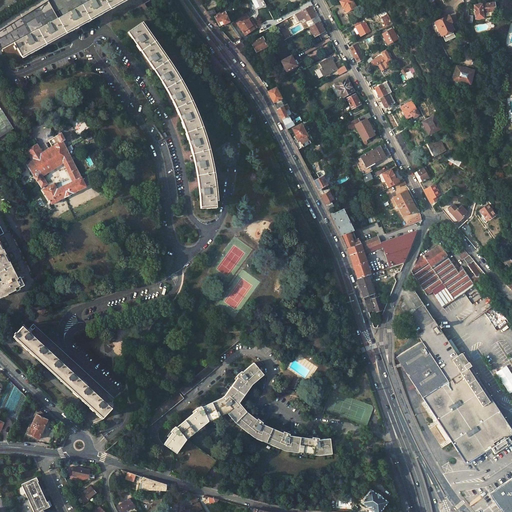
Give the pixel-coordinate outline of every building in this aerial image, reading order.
[(32,0),(0,20),(0,31),(49,0),(32,0)] [(23,57),(125,0),(91,0),(15,43),(17,46),(15,46),(17,50),(18,49),(23,57)] [(334,0),(328,0),(325,2),(329,10),(337,6),(334,0)] [(339,1),(345,13),(356,8),(351,0),(340,0),(340,1),(339,1)] [(474,5),(476,19),(497,16),(494,3),(474,5)] [(314,17),(308,7),(294,14),(298,21),(301,20),(304,19),(306,22),(314,17)] [(378,15),(385,27),(392,23),(385,12),(378,15)] [(215,17),(219,27),(229,22),(224,13),(221,14),(220,13),(217,15),(217,16),(215,17)] [(244,13),(234,20),(244,36),(254,30),(249,23),(250,22),(244,13)] [(436,22),(435,22),(441,37),(443,36),(444,39),(454,34),(452,32),(455,31),(451,23),(452,23),(449,16),(438,21),(438,20),(435,21),(436,22)] [(308,27),(313,37),(324,32),(318,21),(313,24),(308,27)] [(365,22),(355,27),(360,37),(369,32),(365,22)] [(157,73),(161,79),(164,85),(165,87),(173,101),(175,105),(177,108),(178,112),(181,117),(182,121),(184,125),(186,132),(194,155),(197,170),(199,184),(201,205),(215,204),(214,192),(213,184),(213,178),(211,166),(210,161),(208,155),(207,150),(206,145),(204,140),(203,136),(199,124),(194,111),(187,97),(185,92),(183,88),(180,84),(177,78),(175,75),(166,61),(141,25),(129,33),(149,61),(157,73)] [(392,29),(382,35),(387,45),(398,39),(392,29)] [(495,35),(492,32),(486,38),(490,41),(495,35)] [(267,46),(263,39),(265,38),(264,35),(261,36),(262,37),(251,43),(256,52),(267,46)] [(241,43),(235,47),(239,52),(245,48),(241,43)] [(356,45),(349,48),(357,63),(363,59),(356,45)] [(385,50),(371,58),(376,66),(377,65),(381,71),(389,67),(388,65),(388,64),(387,62),(390,60),(385,50)] [(281,61),(286,71),(296,66),(291,56),(281,61)] [(338,68),(333,57),(320,64),(322,68),(319,69),(322,76),(338,68)] [(471,85),(474,70),(457,66),(453,80),(458,81),(458,84),(464,85),(465,83),(471,85)] [(353,92),(346,78),(329,87),(337,101),(353,92)] [(375,89),(380,98),(390,93),(391,92),(386,82),(375,89)] [(267,92),(273,103),(281,98),(275,88),(267,92)] [(395,103),(390,93),(380,98),(385,108),(395,103)] [(354,94),(345,99),(350,110),(359,105),(354,94)] [(419,115),(411,100),(400,106),(406,119),(412,116),(414,118),(419,115)] [(291,113),(286,104),(284,105),(276,109),(281,119),(290,114),(291,113)] [(369,112),(345,125),(347,129),(354,126),(361,141),(373,135),(365,119),(371,116),(369,112)] [(436,120),(434,115),(426,120),(428,125),(436,120)] [(282,120),(286,129),(292,126),(288,117),(282,120)] [(292,129),(298,141),(299,140),(303,147),(310,143),(300,124),(292,129)] [(407,149),(401,138),(399,133),(395,136),(403,151),(407,149)] [(52,146),(43,153),(37,144),(26,151),(31,160),(26,163),(41,188),(48,184),(43,176),(64,163),(71,179),(66,182),(64,180),(63,179),(59,181),(59,182),(60,185),(56,187),(54,184),(42,190),(51,205),(87,187),(82,177),(81,177),(64,141),(65,140),(61,134),(49,141),(52,146)] [(439,138),(428,143),(434,156),(445,150),(439,138)] [(361,176),(368,172),(370,172),(368,166),(390,154),(385,143),(354,160),(361,176)] [(471,148),(464,146),(464,149),(459,149),(451,154),(462,160),(471,148)] [(418,162),(414,153),(406,157),(410,166),(418,162)] [(444,158),(478,177),(481,167),(477,165),(476,170),(449,155),(444,158)] [(15,170),(18,175),(24,171),(21,166),(15,170)] [(424,168),(414,173),(423,190),(429,187),(425,179),(429,177),(424,168)] [(381,174),(387,187),(396,183),(389,169),(381,174)] [(371,179),(368,172),(361,176),(364,182),(371,179)] [(313,181),(320,194),(325,191),(323,187),(327,185),(322,176),(313,181)] [(429,187),(423,190),(432,207),(437,202),(436,200),(438,199),(436,196),(440,195),(434,184),(429,187)] [(321,195),(328,210),(333,207),(330,200),(332,199),(328,191),(321,195)] [(405,191),(392,198),(401,216),(414,209),(405,191)] [(437,202),(432,207),(434,212),(437,212),(441,210),(437,202)] [(488,204),(479,210),(486,221),(495,215),(488,204)] [(460,212),(454,206),(450,210),(452,213),(451,214),(458,221),(459,221),(464,215),(460,212)] [(342,209),(331,215),(340,235),(349,232),(352,230),(342,209)] [(420,215),(407,222),(408,226),(420,221),(421,219),(420,215)] [(416,231),(381,243),(390,268),(403,263),(416,231)] [(352,241),(349,232),(340,235),(346,249),(353,246),(352,241)] [(360,244),(362,250),(380,243),(377,237),(360,244)] [(0,244),(0,280),(2,285),(0,285),(0,300),(1,302),(23,292),(0,244)] [(367,275),(371,274),(362,250),(360,244),(359,244),(353,246),(346,249),(349,254),(357,279),(367,275)] [(431,292),(442,307),(474,285),(486,276),(463,250),(457,254),(462,260),(463,260),(475,277),(470,280),(462,270),(458,273),(438,244),(416,258),(411,271),(426,295),(431,292)] [(487,262),(493,257),(488,252),(482,257),(487,262)] [(511,256),(510,255),(506,259),(504,257),(500,260),(503,264),(504,263),(505,265),(506,264),(509,267),(511,264),(511,256)] [(357,279),(364,300),(374,296),(367,275),(357,279)] [(398,304),(416,330),(433,319),(423,304),(407,281),(403,291),(398,304)] [(365,302),(368,312),(375,309),(376,311),(381,309),(377,298),(365,302)] [(491,323),(494,322),(496,327),(503,325),(498,309),(487,312),(491,323)] [(490,448),(493,453),(511,440),(511,431),(467,363),(467,362),(461,353),(457,356),(433,319),(416,330),(417,331),(417,332),(420,337),(422,341),(396,358),(462,458),(465,464),(470,461),(471,460),(490,448)] [(409,324),(406,320),(395,327),(398,331),(409,324)] [(44,334),(35,326),(30,332),(24,326),(15,336),(30,350),(44,334)] [(44,334),(30,350),(34,353),(44,363),(59,348),(44,334)] [(59,348),(44,363),(59,377),(74,362),(59,348)] [(222,365),(217,359),(180,389),(185,395),(222,365)] [(172,432),(165,443),(178,452),(187,439),(208,421),(229,412),(236,421),(254,436),(255,437),(287,451),(320,457),(334,455),(332,439),(322,440),(321,438),(314,437),(313,439),(291,436),(291,434),(285,432),(285,433),(265,423),(264,421),(260,418),(259,419),(248,411),(241,401),(253,384),(266,373),(255,361),(243,371),(243,370),(240,372),(238,375),(238,376),(227,394),(223,397),(203,406),(202,405),(200,406),(196,409),(197,410),(178,427),(177,425),(172,431),(172,432)] [(74,362),(59,377),(74,390),(88,375),(74,362)] [(88,375),(74,390),(89,404),(103,389),(88,375)] [(7,400),(14,410),(26,401),(12,382),(7,386),(12,392),(7,395),(9,398),(7,400)] [(103,389),(89,404),(104,418),(113,408),(110,405),(114,399),(103,389)] [(185,398),(180,392),(143,422),(149,428),(185,398)] [(49,419),(36,414),(27,434),(39,440),(49,419)] [(89,474),(89,470),(74,467),(73,476),(78,477),(78,479),(83,480),(88,477),(94,478),(95,475),(89,474)] [(133,480),(135,475),(121,470),(125,478),(133,480)] [(501,511),(509,511),(511,510),(511,475),(491,491),(488,493),(496,504),(501,511)] [(36,511),(42,510),(48,507),(35,478),(21,484),(24,493),(14,498),(20,511),(36,511)] [(165,485),(143,478),(143,490),(165,490),(165,485)] [(83,502),(85,504),(91,499),(90,497),(96,493),(91,487),(79,496),(80,498),(83,502)] [(361,503),(373,511),(379,511),(387,501),(381,497),(382,496),(377,493),(377,494),(370,489),(361,503)] [(188,497),(191,504),(198,500),(195,494),(191,493),(191,494),(190,495),(190,496),(189,497),(188,497)] [(117,507),(120,511),(123,511),(127,509),(128,511),(134,506),(129,499),(117,507)] [(195,511),(202,509),(200,503),(192,506),(195,511)]
